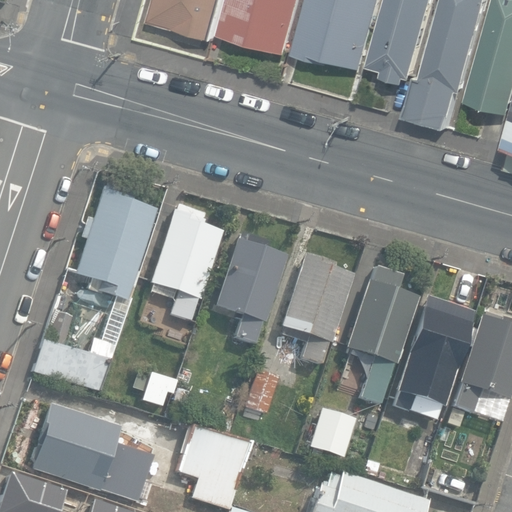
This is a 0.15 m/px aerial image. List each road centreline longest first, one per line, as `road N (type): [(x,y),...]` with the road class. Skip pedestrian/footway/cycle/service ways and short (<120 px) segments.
road 1 (tertiary): [(511,216),(48,78)]
road 2 (residential): [(0,226),(48,78)]
